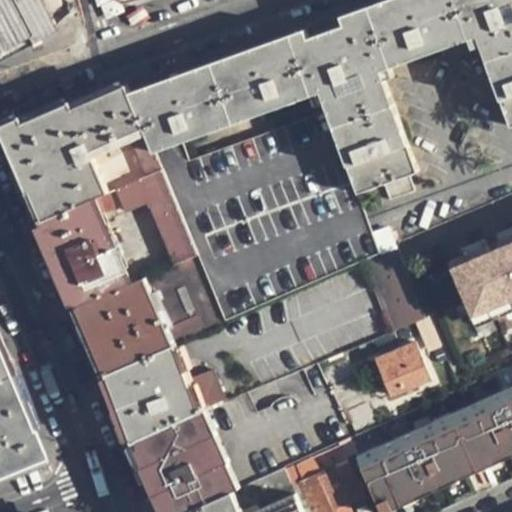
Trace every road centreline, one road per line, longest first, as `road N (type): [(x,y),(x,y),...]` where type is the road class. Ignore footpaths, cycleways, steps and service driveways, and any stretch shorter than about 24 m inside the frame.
road 1 (secondary): [(0,232),(100,471)]
road 2 (tertiary): [(102,58),(266,0)]
